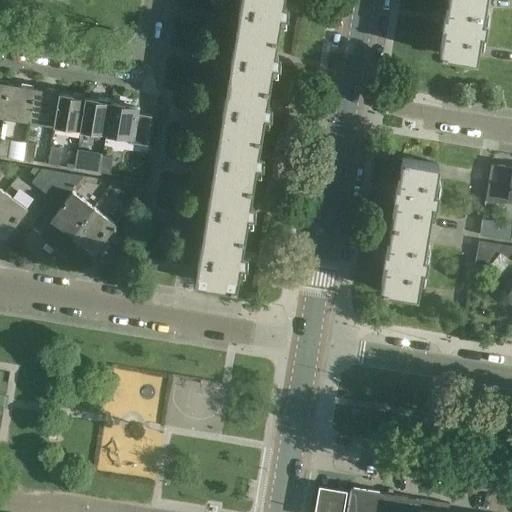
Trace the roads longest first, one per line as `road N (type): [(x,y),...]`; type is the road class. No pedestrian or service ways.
road 1 (residential): [(309,344),(0,290)]
road 2 (tertiary): [(309,344),(351,106)]
road 3 (residential): [(511,477),(292,450)]
road 4 (residential): [(0,50),(142,73),(154,0)]
road 5 (tertiary): [(511,377),(309,344)]
road 6 (residential): [(511,131),(351,106)]
